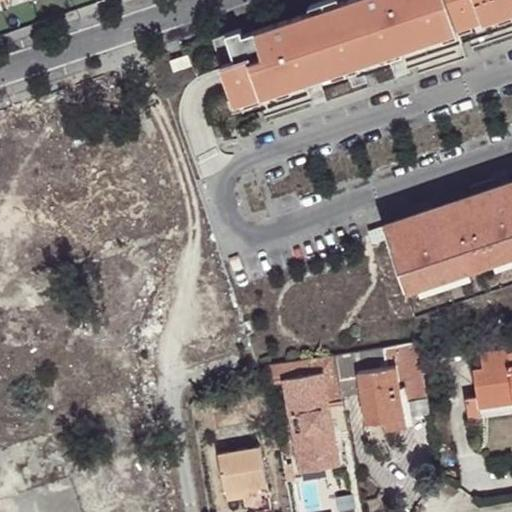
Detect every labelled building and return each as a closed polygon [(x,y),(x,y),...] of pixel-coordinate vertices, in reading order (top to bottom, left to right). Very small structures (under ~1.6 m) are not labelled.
[(341,55),(323,0),(311,0),(307,1),(309,7),(241,29),(239,23),(211,32),(225,78),(229,92),(243,87),(246,94),(261,89),(273,86),(271,78),(286,73),(299,69),(301,77),(315,72),(329,68),(327,60),(341,55)] [(453,20),(446,0),(323,0),(341,55),(356,51),(383,42),(397,38),(411,33),(439,24),(453,20)] [(511,0),(446,0),(453,20),(468,15),(495,7),(509,3),(511,1),(511,0)] [(511,15),(511,10),(509,3),(495,7),(497,15),(499,20),(511,15)] [(497,15),(495,7),(468,15),(470,23),(497,15)] [(468,15),(453,20),(457,33),(472,29),(470,23),(468,15)] [(443,38),(457,33),(453,20),(439,24),(441,32),(443,38)] [(439,24),(411,33),(414,41),(441,32),(439,24)] [(397,38),(383,42),(385,50),(387,55),(401,51),(397,38)] [(383,42),(356,51),(358,59),(385,50),(383,42)] [(189,48),(170,54),(174,64),(192,58),(189,48)] [(356,51),(341,55),(345,69),(360,64),(358,59),(356,51)] [(331,73),(345,69),(341,55),(327,60),(329,68),(331,73)] [(365,72),(350,77),(353,85),(368,80),(365,72)] [(273,86),(275,91),(290,86),(286,73),(271,78),(273,86)] [(229,92),(225,92),(229,105),(233,104),(262,94),(261,89),(246,94),(243,87),(229,92)] [(87,89),(0,119),(0,174),(105,138),(87,89)] [(511,252),(511,179),(461,196),(483,262),(511,252)] [(125,192),(0,218),(0,269),(134,243),(125,192)] [(483,262),(461,196),(386,222),(390,235),(407,288),(483,262)] [(390,235),(386,222),(370,227),(374,241),(390,235)] [(120,290),(124,317),(145,314),(141,287),(120,290)] [(68,300),(73,327),(95,323),(90,296),(68,300)] [(15,310),(20,337),(43,332),(39,306),(15,310)] [(20,337),(0,340),(0,391),(31,386),(53,382),(81,377),(103,372),(132,367),(154,363),(145,314),(124,317),(95,323),(73,327),(43,332),(20,337)] [(509,382),(511,396),(511,400),(511,344),(505,345),(504,337),(476,342),(479,361),(468,362),(472,388),(509,382)] [(421,341),(383,346),(386,364),(396,363),(402,400),(431,395),(421,341)] [(383,346),(333,353),(343,398),(360,395),(356,369),(386,364),(383,346)] [(314,356),(317,372),(322,371),(329,401),(343,398),(333,353),(314,356)] [(154,363),(132,367),(137,391),(159,387),(154,363)] [(356,369),(360,395),(365,420),(383,417),(386,427),(406,424),(402,400),(396,363),(386,364),(356,369)] [(322,371),(317,372),(282,376),(298,468),(340,460),(329,401),(322,371)] [(103,372),(81,377),(86,402),(108,397),(103,372)] [(53,382),(31,386),(36,410),(57,406),(53,382)] [(474,400),(511,396),(509,382),(472,388),(459,392),(464,415),(476,414),(474,400)] [(86,417),(90,442),(113,438),(108,413),(86,417)] [(39,426),(43,451),(65,447),(61,422),(39,426)] [(263,476),(257,437),(217,443),(225,491),(241,488),(240,480),(251,478),(263,476)] [(43,451),(9,457),(19,509),(53,502),(74,499),(101,494),(122,490),(113,438),(90,442),(65,447),(43,451)] [(251,478),(240,480),(241,488),(252,486),(251,478)] [(126,511),(122,490),(101,494),(104,511),(126,511)] [(76,511),(74,499),(53,502),(55,511),(76,511)]
